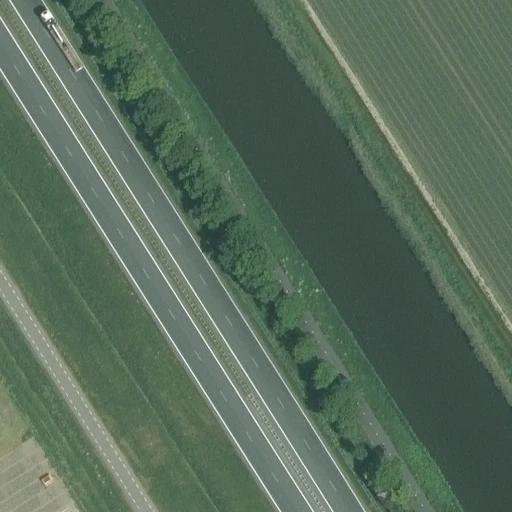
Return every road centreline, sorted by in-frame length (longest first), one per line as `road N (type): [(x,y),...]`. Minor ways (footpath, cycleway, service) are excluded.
road 1 (trunk): [(347,511),(24,0)]
road 2 (trunk): [(0,43),(299,511)]
road 3 (unclassified): [(146,511),(0,281)]
